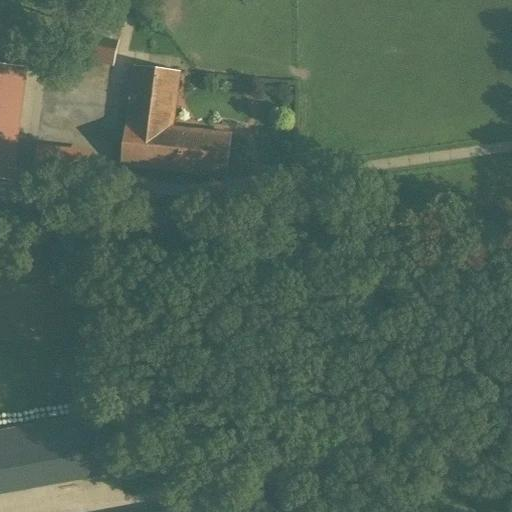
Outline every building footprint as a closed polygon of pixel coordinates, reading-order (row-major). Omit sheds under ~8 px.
[(126,17),(77,6),(65,52),(115,63),(126,17)] [(121,165),(205,174),(210,133),(171,129),(180,73),(134,65),(121,165)] [(41,108),(0,102),(0,173),(33,177),(33,174),(86,183),(89,162),(34,155),(41,108)] [(232,135),(210,133),(205,174),(227,177),(232,135)] [(124,423),(0,444),(0,492),(138,469),(124,423)] [(232,511),(231,503),(178,511),(232,511)]
